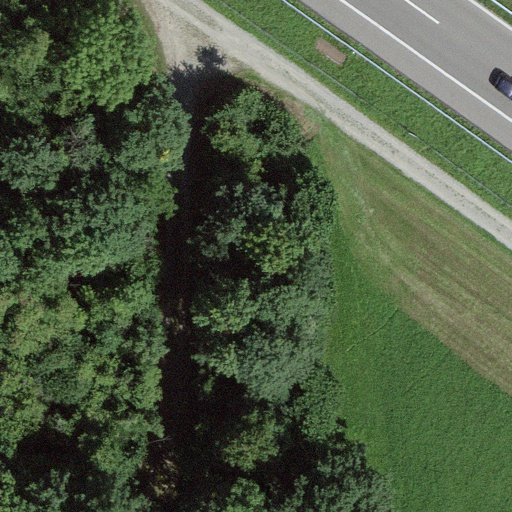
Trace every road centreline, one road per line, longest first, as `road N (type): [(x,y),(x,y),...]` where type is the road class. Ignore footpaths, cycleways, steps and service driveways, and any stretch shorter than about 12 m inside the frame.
road 1 (track): [(119,0),(511,280)]
road 2 (track): [(192,47),(151,511)]
road 3 (motorway): [(402,0),(511,77)]
